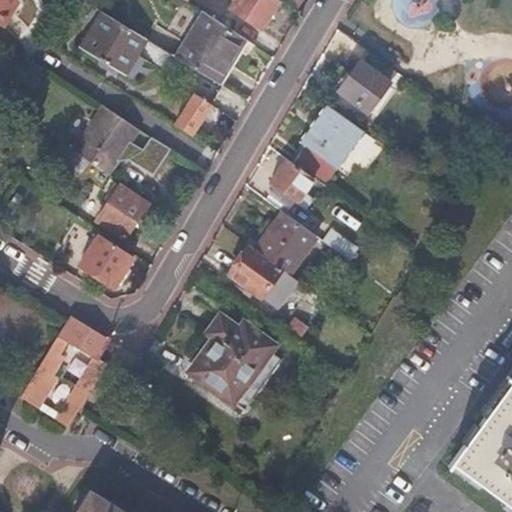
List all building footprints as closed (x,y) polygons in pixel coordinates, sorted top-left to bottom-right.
[(14,0),(0,0),(0,21),(4,24),(15,7),(11,5),(14,0)] [(234,0),(230,7),(262,27),(279,0),(278,0),(234,0)] [(125,72),(147,38),(103,10),(82,44),(125,72)] [(179,58),(217,82),(245,40),(206,14),(179,58)] [(396,75),(370,55),(362,65),(360,64),(337,93),(365,115),(396,75)] [(53,136),(82,92),(57,76),(27,120),(53,136)] [(161,116),(198,140),(218,110),(181,86),(161,116)] [(151,177),(169,150),(102,103),(70,149),(109,176),(122,157),(151,177)] [(307,176),(313,181),(321,187),(362,134),(325,106),(297,143),(301,147),(289,162),(307,176)] [(289,162),(286,160),(269,183),(305,210),(310,203),(301,195),(313,181),(307,176),(289,162)] [(124,244),(146,212),(117,192),(95,224),(124,244)] [(254,251),(281,271),(287,276),(315,239),(282,214),(254,251)] [(112,284),(133,255),(101,233),(100,233),(79,263),(112,284)] [(332,234),(323,245),(348,264),(356,253),(332,234)] [(254,251),(249,247),(228,274),(260,298),(281,271),(254,251)] [(299,298),(305,290),(293,280),(287,289),(299,298)] [(94,355),(96,356),(108,339),(71,313),(67,318),(58,332),(94,355)] [(235,400),(269,356),(274,349),(248,329),(243,335),(221,318),(207,336),(212,341),(193,366),(235,400)] [(285,332),(298,342),(305,332),(293,322),(285,332)] [(59,344),(53,340),(19,393),(36,404),(54,376),(51,373),(56,365),(61,356),(55,352),(59,344)] [(89,389),(99,373),(106,363),(96,356),(94,355),(76,381),(89,389)] [(511,379),(450,460),(511,507),(511,379)] [(66,423),(89,389),(76,381),(54,416),(66,423)] [(118,511),(91,494),(78,511),(118,511)]
